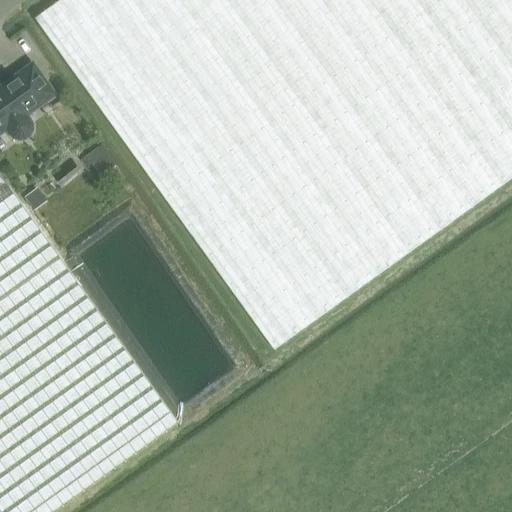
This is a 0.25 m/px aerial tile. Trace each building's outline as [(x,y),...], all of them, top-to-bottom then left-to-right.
[(511,0),(64,0),(37,19),(276,351),(511,180),(511,0)] [(52,95),(32,67),(0,90),(0,132),(7,127),(11,134),(15,137),(19,138),(24,137),(27,135),(30,131),(30,126),(28,122),(23,115),(52,95)] [(100,148),(82,161),(97,181),(115,168),(100,148)] [(0,511),(0,306),(61,263),(0,177),(0,511)] [(36,188),(23,198),(33,211),(46,202),(36,188)]
